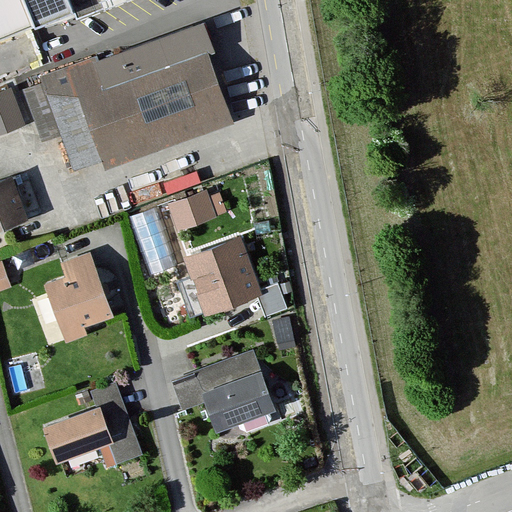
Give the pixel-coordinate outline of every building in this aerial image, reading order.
[(0,0),(0,43),(29,32),(16,0),(0,0)] [(76,0),(84,19),(132,0),(76,0)] [(185,24),(77,58),(82,74),(29,91),(52,164),(77,157),(81,169),(217,127),(185,24)] [(16,92),(0,96),(0,133),(26,126),(16,92)] [(0,213),(23,206),(9,166),(0,169),(0,213)] [(206,183),(167,196),(176,222),(215,209),(206,183)] [(233,224),(176,246),(199,304),(256,282),(233,224)] [(62,267),(42,274),(64,335),(84,328),(80,317),(109,306),(87,243),(57,253),(62,267)] [(3,255),(0,256),(0,284),(11,281),(3,255)] [(278,279),(261,281),(265,306),(281,304),(278,279)] [(248,347),(168,376),(175,394),(201,385),(213,417),(274,395),(259,354),(251,357),(248,347)] [(96,397),(43,417),(56,452),(109,432),(119,460),(146,450),(118,375),(92,385),(96,397)]
